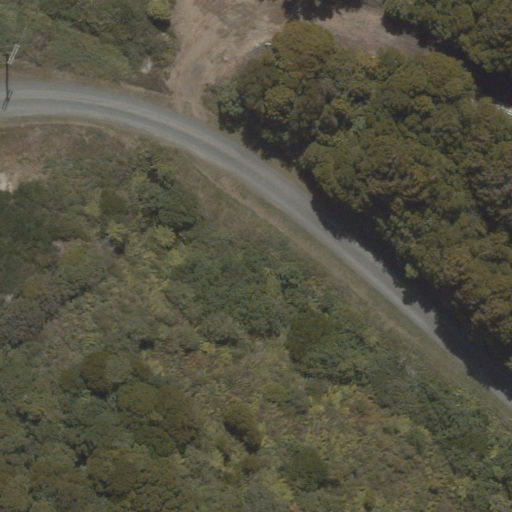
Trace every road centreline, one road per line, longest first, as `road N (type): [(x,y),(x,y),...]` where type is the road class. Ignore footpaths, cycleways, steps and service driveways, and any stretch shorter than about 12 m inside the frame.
road 1 (residential): [(0,102),(104,106),(214,147),(325,225),(511,388)]
road 2 (track): [(511,84),(371,26),(310,8),(265,9),(206,41),(171,126)]
